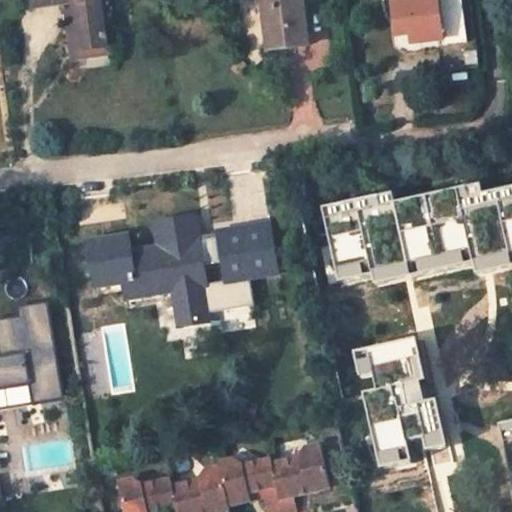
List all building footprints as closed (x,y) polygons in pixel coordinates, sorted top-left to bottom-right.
[(32,0),(34,7),(73,2),(74,9),(71,10),(67,26),(72,56),(109,52),(106,27),(102,27),(98,0),(32,0)] [(261,0),(268,49),(306,45),(300,0),(261,0)] [(471,0),(411,0),(396,2),(396,6),(391,6),(397,47),(407,55),(441,51),(444,72),(480,68),(471,0)] [(127,237),(89,244),(97,289),(123,284),(125,299),(173,290),(179,326),(208,321),(202,285),(206,285),(198,240),(130,252),(127,237)] [(0,388),(29,384),(32,405),(65,399),(44,271),(11,276),(18,315),(0,318),(0,388)] [(7,430),(0,430),(0,450),(10,449),(7,430)] [(298,459),(271,464),(282,510),(282,511),(296,511),(293,496),(328,488),(320,446),(308,448),(298,459)] [(220,468),(228,503),(249,500),(247,491),(263,487),(265,497),(268,511),(271,511),(282,510),(271,464),(271,460),(242,465),(231,459),(219,461),(220,468)] [(176,511),(217,511),(229,510),(228,503),(220,468),(207,470),(200,480),(170,486),(176,511)] [(149,511),(162,509),(162,511),(176,511),(170,486),(170,481),(142,487),(131,481),(118,484),(124,511),(149,511)] [(263,487),(247,491),(249,500),(265,497),(263,487)]
